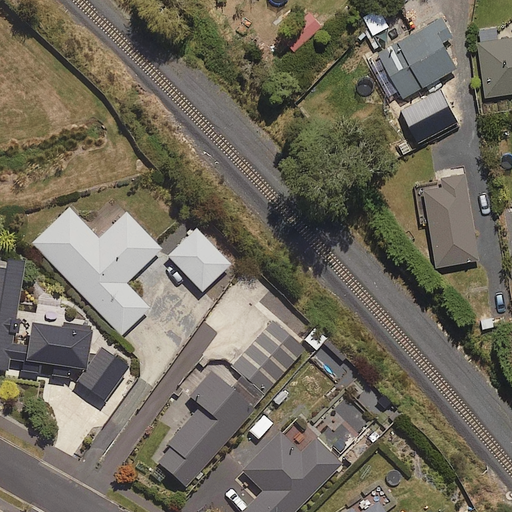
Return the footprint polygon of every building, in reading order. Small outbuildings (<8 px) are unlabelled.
[(322,27),(309,13),(282,39),(295,52),(322,27)] [(453,32),(443,14),(377,51),(402,95),(457,64),(443,39),(453,32)] [(511,34),(478,39),(485,93),(511,89),(511,34)] [(457,124),(442,94),(407,111),(422,141),(457,124)] [(479,256),(465,170),(439,175),(441,185),(424,188),(436,263),(479,256)] [(511,234),(511,204),(503,206),(508,236),(511,234)] [(97,236),(66,205),(30,240),(119,333),(148,305),(123,280),(159,246),(124,210),(97,236)] [(228,262),(194,226),(166,252),(200,289),(228,262)] [(91,354),(85,349),(87,325),(27,318),(24,342),(11,341),(12,332),(17,333),(18,316),(14,316),(20,260),(0,257),(0,367),(8,369),(9,358),(22,359),(21,369),(39,371),(40,361),(79,366),(81,367),(74,377),(102,398),(126,366),(98,345),(91,354)] [(232,331),(244,342),(225,363),(219,358),(210,368),(207,365),(181,395),(195,407),(151,456),(183,485),(290,364),(304,347),(256,304),(232,331)] [(318,346),(297,367),(303,373),(312,364),(322,374),(334,363),(318,346)] [(297,449),(276,429),(240,467),(262,488),(239,511),(291,511),(339,461),(311,434),(297,449)] [(356,511),(355,511),(351,505),(341,511),(385,511),(376,499),(356,511)]
